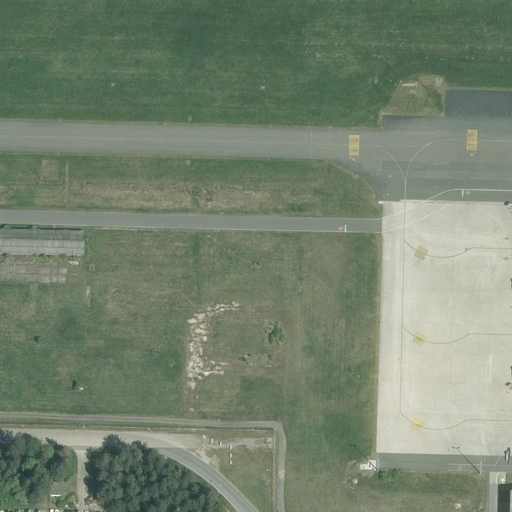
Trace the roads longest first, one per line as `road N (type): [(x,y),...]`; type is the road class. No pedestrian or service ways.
road 1 (unclassified): [(0,436),(144,439)]
road 2 (unclassified): [(144,439),(201,467),(247,511)]
